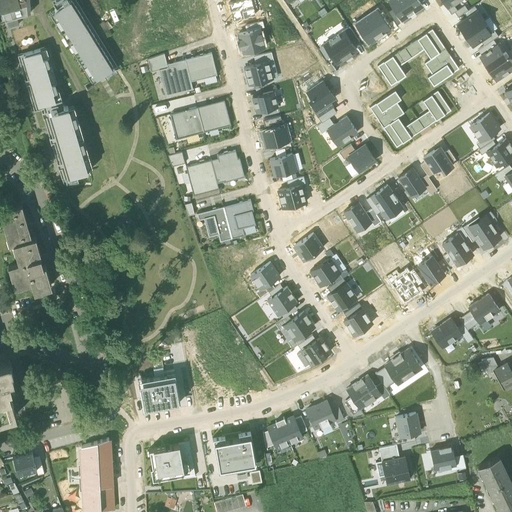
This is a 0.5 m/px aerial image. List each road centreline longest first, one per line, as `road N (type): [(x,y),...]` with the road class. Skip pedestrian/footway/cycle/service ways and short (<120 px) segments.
road 1 (residential): [(393,164),(334,78),(434,11),(493,98)]
road 2 (residential): [(355,360),(258,409),(128,433),(134,511)]
road 3 (residential): [(277,238),(212,0)]
road 4 (residential): [(101,378),(42,201),(0,158)]
road 5 (residential): [(0,447),(119,415),(101,378)]
road 6 (residential): [(355,360),(277,238)]
road 7 (residential): [(277,238),(393,164)]
road 8 (residential): [(511,255),(408,325)]
